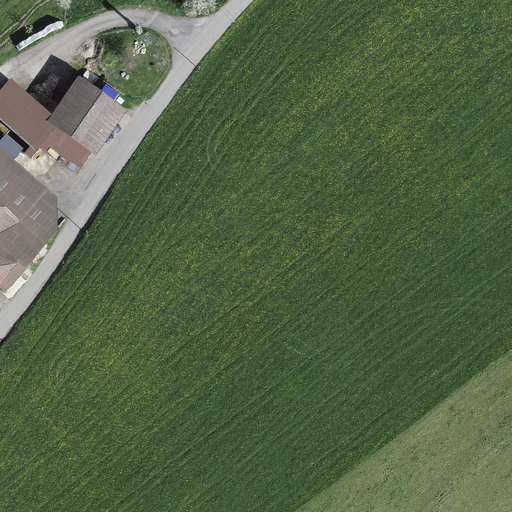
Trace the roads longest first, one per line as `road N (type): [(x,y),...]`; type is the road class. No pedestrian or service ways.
road 1 (unclassified): [(0,326),(173,80),(241,0)]
road 2 (track): [(0,79),(100,23),(148,19),(202,42)]
